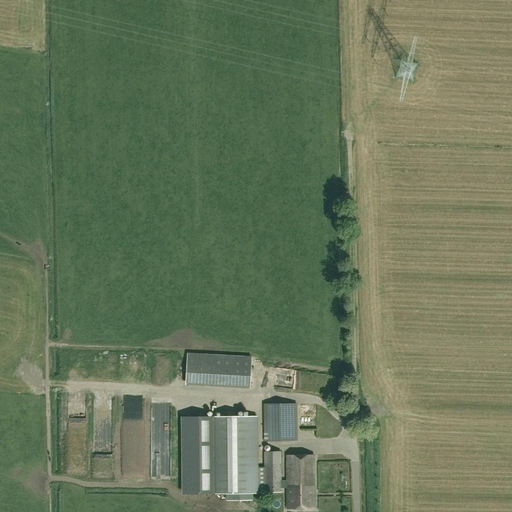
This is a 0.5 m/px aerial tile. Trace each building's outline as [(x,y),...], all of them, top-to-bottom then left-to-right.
[(187,354),(186,377),(250,381),(251,357),(187,354)] [(165,371),(157,371),(158,381),(165,381),(165,371)] [(264,404),(264,441),(297,441),(297,404),(264,404)] [(256,416),(183,417),(184,494),(228,493),(228,499),(253,499),(252,493),(258,493),(258,492),(265,492),(281,492),(281,488),(287,488),(287,509),(314,508),(314,455),(286,455),(287,481),(281,481),(281,451),(265,451),(265,468),(257,468),(256,416)] [(160,453),(171,453),(171,432),(160,431),(160,453)] [(332,474),(332,462),(321,462),(320,474),(332,474)]
